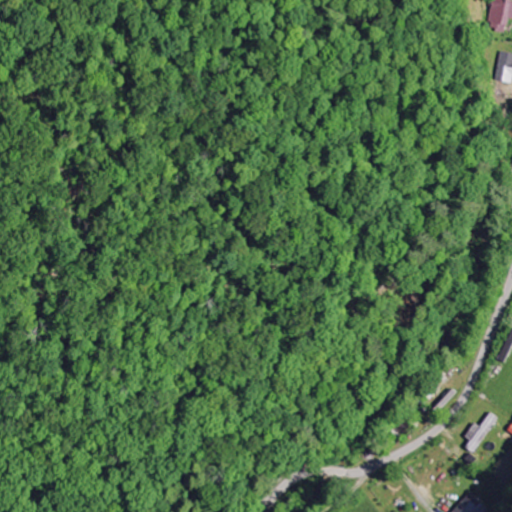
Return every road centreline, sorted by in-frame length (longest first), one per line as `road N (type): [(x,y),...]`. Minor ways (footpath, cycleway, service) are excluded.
road 1 (residential): [(244,511),(71,300),(2,0)]
road 2 (residential): [(255,511),(303,473),(373,465),(444,421),(467,390),(511,270)]
